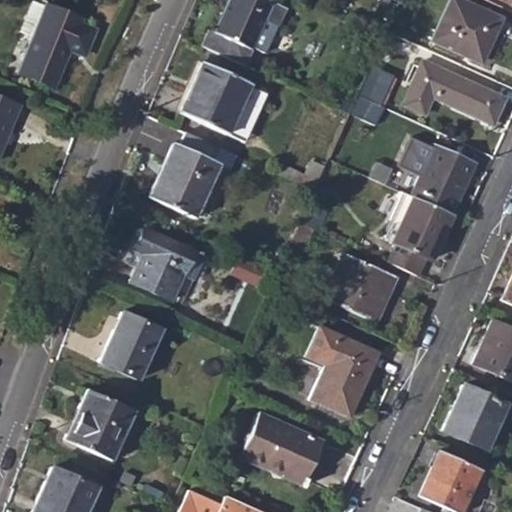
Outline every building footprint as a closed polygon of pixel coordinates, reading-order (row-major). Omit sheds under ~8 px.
[(17,74),(53,89),(68,51),(84,57),(94,30),(79,24),(81,18),(46,4),(45,5),(31,0),(30,0),(18,32),(32,38),(17,74)] [(244,66),(251,51),(252,48),(264,54),(286,8),(268,0),(228,0),(213,34),(209,36),(204,48),(244,66)] [(448,0),(430,42),(472,61),(475,54),(483,58),(501,19),(457,0),(448,0)] [(363,27),(383,36),(385,32),(388,25),(368,16),(363,27)] [(177,113),(225,134),(247,88),(248,85),(200,62),(177,113)] [(400,105),(422,116),(430,97),(449,106),(451,100),(494,121),(504,99),(421,62),(400,105)] [(355,97),(383,109),(398,78),(370,65),(355,97)] [(225,134),(242,142),(264,96),(247,88),(225,134)] [(348,114),(374,126),(383,109),(355,97),(348,113),(348,114)] [(0,152),(19,106),(0,98),(0,152)] [(147,198),(192,218),(217,164),(172,144),(147,198)] [(408,197),(450,216),(462,188),(458,186),(468,164),(432,147),(408,197)] [(458,186),(462,188),(473,166),(468,164),(458,186)] [(386,264),(415,277),(423,259),(428,261),(450,216),(408,197),(402,195),(390,220),(398,224),(389,245),(394,247),(386,264)] [(298,224),(312,231),(317,233),(330,206),(310,198),(298,224)] [(289,243),(303,249),(312,231),(298,224),(289,243)] [(128,282),(169,301),(174,290),(192,252),(141,229),(131,249),(141,254),(128,282)] [(174,290),(185,295),(203,257),(192,252),(174,290)] [(322,299),(374,323),(395,277),(343,253),(322,299)] [(511,275),(500,301),(511,305),(511,275)] [(98,362),(137,380),(159,330),(120,312),(98,362)] [(471,364),(511,382),(511,330),(491,321),(471,364)] [(303,357),(323,365),(307,400),(347,418),(376,354),(317,327),(303,357)] [(441,431),(484,451),(505,405),(461,385),(441,431)] [(62,440),(110,462),(132,411),(85,389),(62,440)] [(241,448),(287,469),(283,478),(301,485),(320,442),(256,414),(241,448)] [(237,457),(283,478),(287,469),(241,448),(237,457)] [(416,497),(449,511),(458,511),(478,469),(437,451),(416,497)] [(29,511),(84,511),(96,487),(50,467),(29,511)] [(177,511),(255,511),(223,497),(219,505),(187,491),(177,511)]
